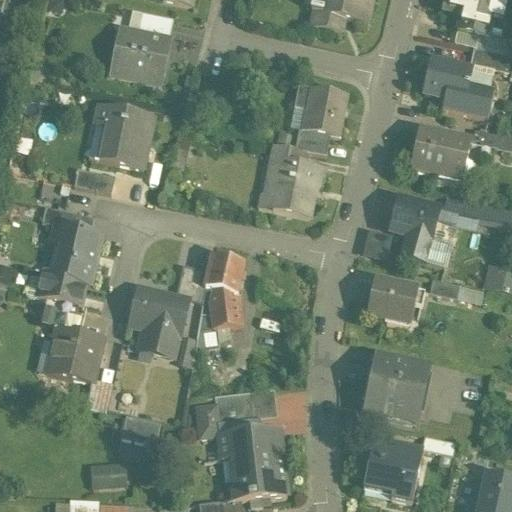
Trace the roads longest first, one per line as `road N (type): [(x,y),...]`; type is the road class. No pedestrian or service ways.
road 1 (residential): [(342,254),(321,420),(332,511)]
road 2 (residential): [(342,254),(142,218)]
road 3 (residential): [(385,72),(342,254)]
road 4 (residential): [(385,72),(225,36)]
